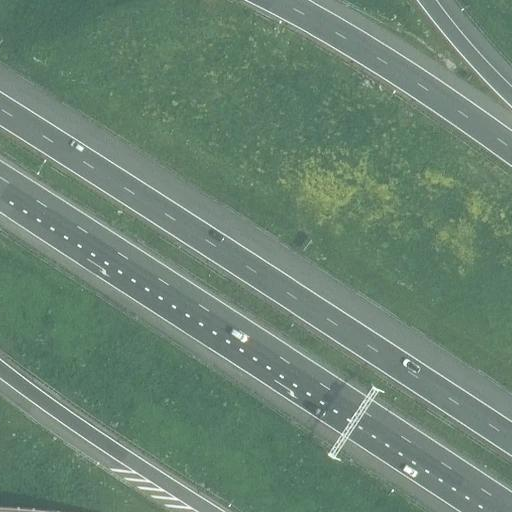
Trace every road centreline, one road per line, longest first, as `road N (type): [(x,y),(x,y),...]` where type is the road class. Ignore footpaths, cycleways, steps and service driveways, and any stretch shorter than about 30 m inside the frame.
road 1 (motorway): [(0,178),(511,509)]
road 2 (motorway): [(511,440),(0,110)]
road 3 (motorway): [(511,150),(274,0)]
road 4 (motorway): [(0,369),(210,511)]
road 5 (motorway): [(511,97),(426,0)]
